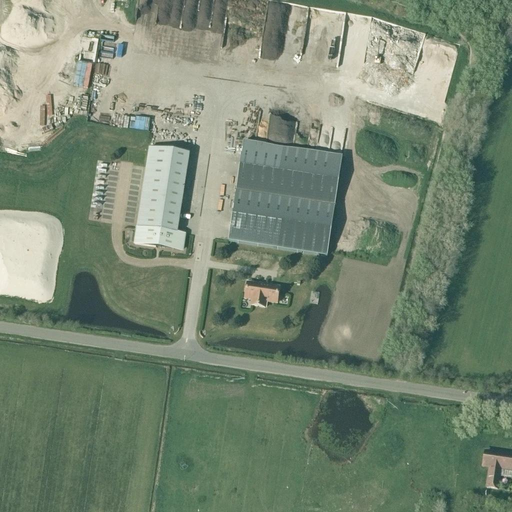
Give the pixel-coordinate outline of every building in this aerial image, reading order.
[(154,115),(156,103),(145,101),(144,114),(154,115)] [(136,129),(151,131),(154,120),(135,116),(134,123),(137,124),(136,129)] [(243,143),(228,242),(327,257),(342,158),(243,143)] [(185,235),(177,234),(189,155),(149,149),(134,245),(182,252),(185,235)] [(247,283),(245,299),(252,300),(251,306),(265,308),(266,302),(276,304),(279,288),(247,283)] [(511,455),(485,452),(483,467),(489,468),(487,489),(498,490),(500,477),(511,478),(511,455)]
